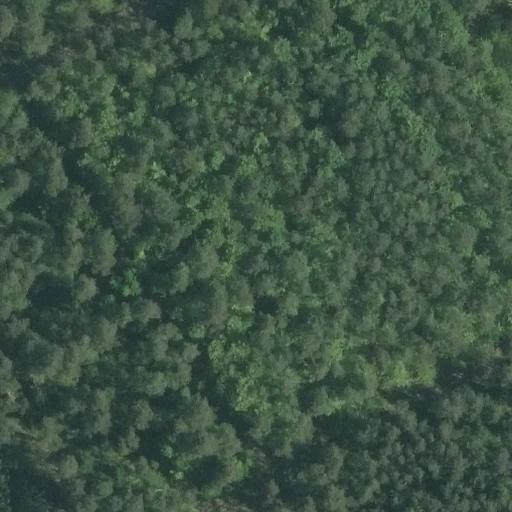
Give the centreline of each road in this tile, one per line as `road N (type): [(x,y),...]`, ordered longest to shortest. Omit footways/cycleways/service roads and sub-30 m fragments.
road 1 (track): [(217,511),(511,342)]
road 2 (track): [(159,0),(0,89)]
